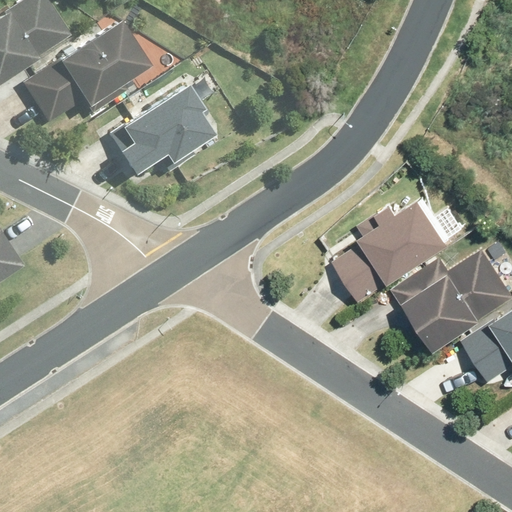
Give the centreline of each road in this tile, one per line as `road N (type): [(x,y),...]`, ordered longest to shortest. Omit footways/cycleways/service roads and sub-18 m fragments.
road 1 (residential): [(511,487),(170,271)]
road 2 (residential): [(170,271),(311,181),(358,136),(382,107),(435,0)]
road 3 (residential): [(0,383),(170,271)]
road 4 (residential): [(0,168),(116,231),(170,271)]
